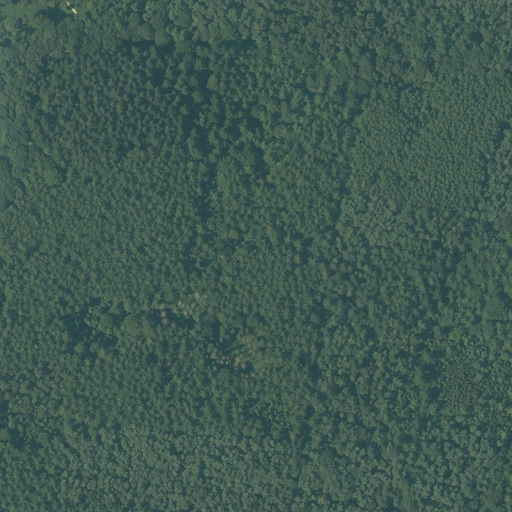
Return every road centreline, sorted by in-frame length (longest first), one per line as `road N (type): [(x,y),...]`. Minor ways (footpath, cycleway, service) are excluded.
road 1 (track): [(291,511),(308,440),(0,408)]
road 2 (track): [(359,58),(344,187)]
